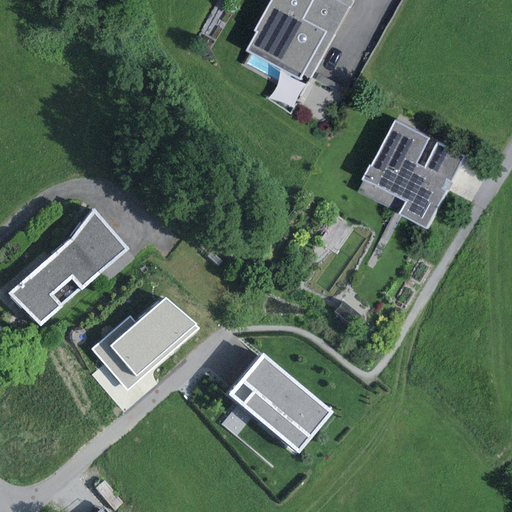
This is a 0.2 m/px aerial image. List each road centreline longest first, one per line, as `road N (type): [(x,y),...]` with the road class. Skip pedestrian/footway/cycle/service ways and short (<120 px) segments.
road 1 (track): [(309,511),(402,401),(426,299)]
road 2 (residential): [(426,299),(511,161)]
